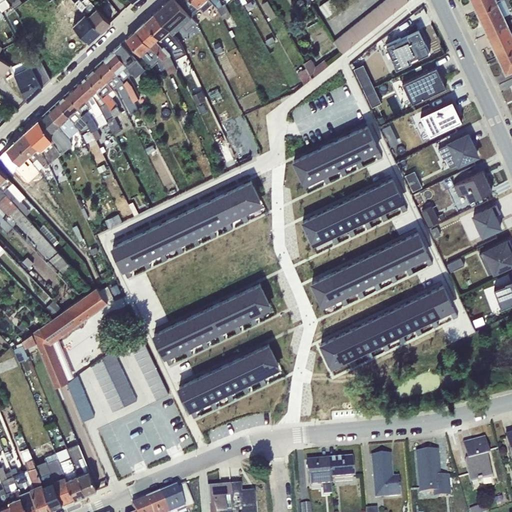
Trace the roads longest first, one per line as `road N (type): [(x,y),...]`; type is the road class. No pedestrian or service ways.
road 1 (residential): [(277,157),(102,237),(206,456)]
road 2 (residential): [(277,157),(279,247),(310,321),(291,430)]
road 3 (residential): [(422,0),(278,114),(277,157)]
road 4 (residential): [(511,404),(437,425),(291,430)]
road 5 (residential): [(0,141),(148,0)]
road 6 (tertiary): [(511,157),(440,0)]
road 7 (residential): [(206,456),(81,511)]
